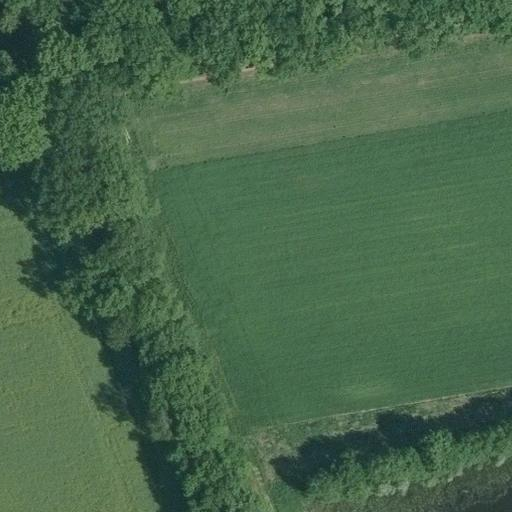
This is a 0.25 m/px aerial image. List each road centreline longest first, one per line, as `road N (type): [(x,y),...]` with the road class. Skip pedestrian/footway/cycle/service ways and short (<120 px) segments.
road 1 (unclassified): [(204,511),(35,47),(3,0)]
road 2 (track): [(58,110),(511,19)]
